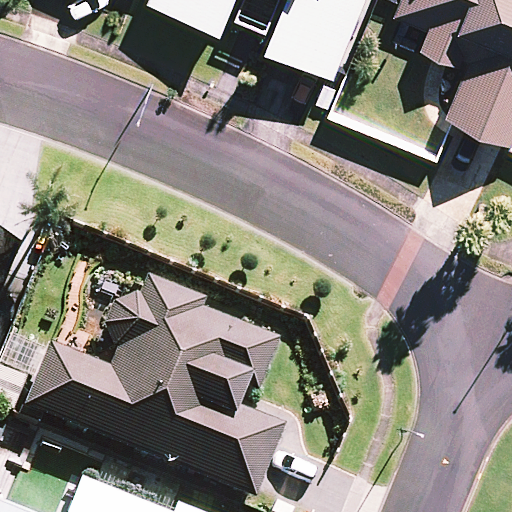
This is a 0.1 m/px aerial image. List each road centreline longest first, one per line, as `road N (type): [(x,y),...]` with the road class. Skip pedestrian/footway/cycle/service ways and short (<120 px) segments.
road 1 (residential): [(493,329),(317,212),(100,117),(0,84)]
road 2 (residential): [(418,511),(493,329)]
